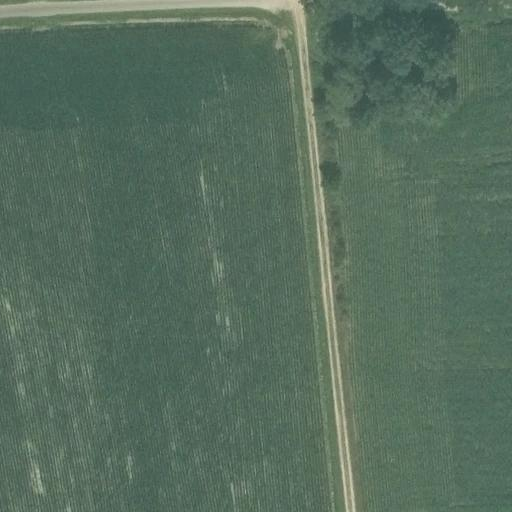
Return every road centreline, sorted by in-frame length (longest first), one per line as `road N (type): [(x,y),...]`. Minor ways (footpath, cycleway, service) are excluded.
road 1 (track): [(298,4),(352,511)]
road 2 (unclassified): [(0,15),(220,0)]
road 3 (track): [(298,4),(447,0)]
